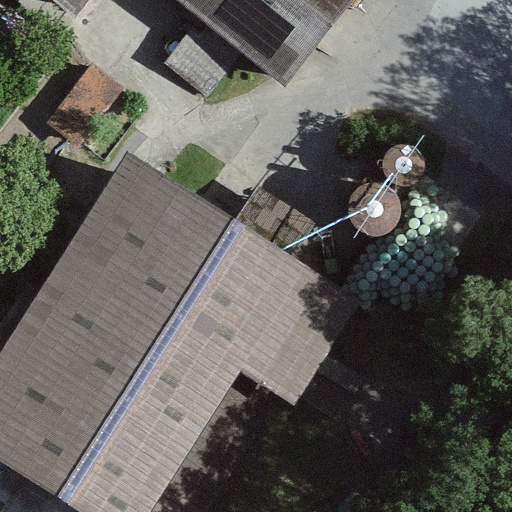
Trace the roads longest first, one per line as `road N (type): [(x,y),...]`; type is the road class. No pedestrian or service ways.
road 1 (track): [(511,301),(349,511)]
road 2 (track): [(511,175),(401,94),(398,65),(423,0)]
